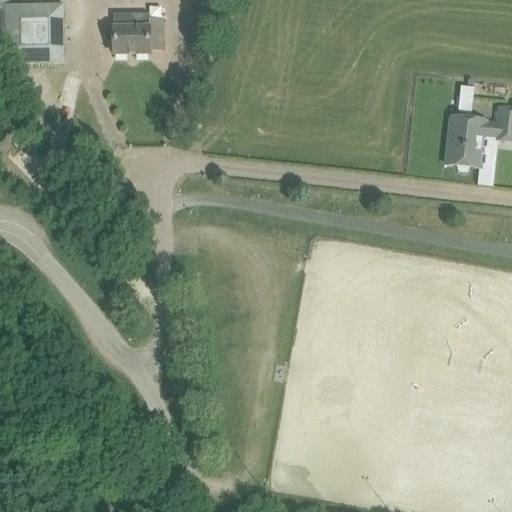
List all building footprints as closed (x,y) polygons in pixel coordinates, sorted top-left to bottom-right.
[(5,8),(0,8),(0,32),(5,32),(6,67),(64,65),(63,7),(5,8)] [(149,29),(149,16),(113,16),(113,30),(109,30),(106,31),(105,35),(105,38),(106,42),(109,44),(113,44),(114,57),(150,56),(149,29)] [(452,120),(446,167),(458,168),(459,173),(468,174),(469,170),(481,171),(484,140),(496,141),(496,143),(511,144),(511,111),(500,111),(498,127),(486,126),(486,124),(452,120)] [(120,441),(123,461),(138,459),(134,438),(120,441)] [(122,499),(95,506),(96,511),(155,511),(150,492),(122,499)]
